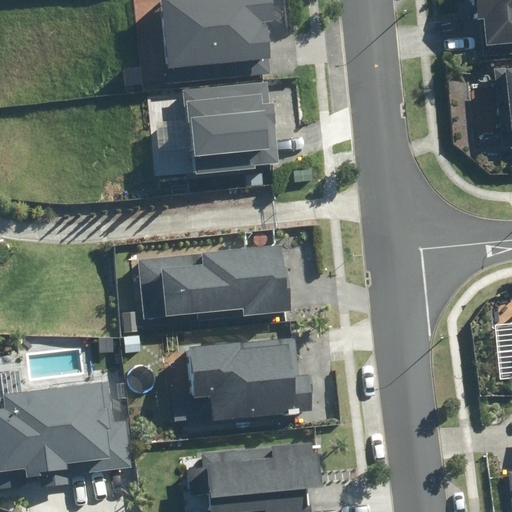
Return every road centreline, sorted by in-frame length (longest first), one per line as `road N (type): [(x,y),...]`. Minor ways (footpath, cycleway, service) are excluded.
road 1 (residential): [(394,255),(421,511)]
road 2 (residential): [(364,0),(394,255)]
